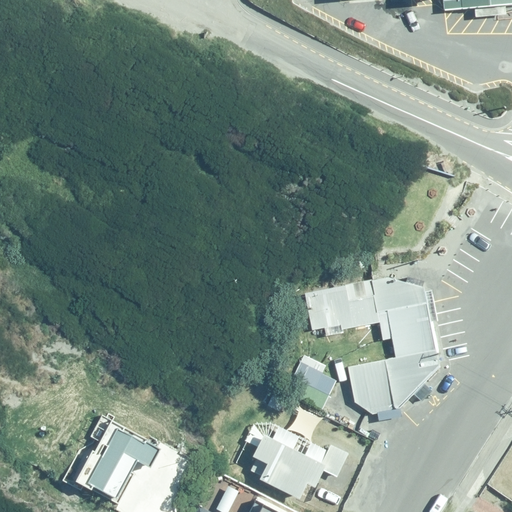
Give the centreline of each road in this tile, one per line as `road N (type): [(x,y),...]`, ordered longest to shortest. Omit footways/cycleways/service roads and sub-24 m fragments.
road 1 (unclassified): [(174,3),(475,144)]
road 2 (residential): [(417,511),(511,347)]
